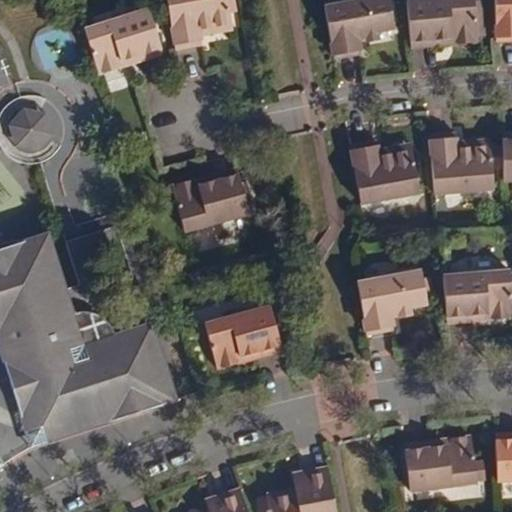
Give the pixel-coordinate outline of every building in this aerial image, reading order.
[(229,0),(168,0),(177,45),(205,39),(203,31),(202,23),(233,17),(229,0)] [(364,33),(366,42),(377,40),(376,32),(393,29),(389,0),(356,0),(324,5),(333,59),(359,54),(358,44),(356,35),(364,33)] [(432,0),(407,2),(410,41),(453,38),(454,46),(479,44),(476,0),(432,0)] [(511,0),(495,0),(496,41),(511,40),(511,0)] [(122,59),(163,47),(150,9),(86,30),(100,75),(125,67),(122,59)] [(234,25),(233,17),(202,23),(203,31),(234,25)] [(356,35),(358,44),(366,42),(364,33),(356,35)] [(453,38),(410,41),(411,48),(454,46),(453,38)] [(165,55),(163,47),(122,59),(125,67),(165,55)] [(58,116),(16,101),(0,147),(0,151),(43,166),(54,135),(51,134),(58,116)] [(511,131),(502,131),(502,140),(511,140),(511,131)] [(495,190),(494,172),(493,158),(492,149),(492,147),(461,150),(460,142),(460,132),(432,134),(437,193),(495,190)] [(492,147),(492,139),(460,142),(461,150),(492,147)] [(511,140),(502,140),(502,148),(503,171),(503,180),(511,179),(511,140)] [(419,194),(413,153),(379,158),(377,150),(376,141),(351,146),(361,204),(419,194)] [(413,153),(411,145),(377,150),(379,158),(413,153)] [(502,148),(492,149),(493,158),(494,172),(503,171),(502,148)] [(237,165),(197,177),(199,184),(239,173),(237,165)] [(199,184),(197,177),(172,184),(184,229),(249,211),(239,173),(199,184)] [(49,234),(35,238),(34,238),(14,239),(0,241),(0,347),(22,415),(41,420),(62,422),(77,422),(92,421),(105,418),(108,426),(142,412),(170,402),(168,394),(175,392),(151,323),(126,330),(129,341),(115,345),(116,334),(112,335),(109,329),(105,323),(100,318),(93,314),(87,313),(80,313),(73,313),(72,310),(65,312),(59,291),(66,289),(49,234)] [(486,311),(487,319),(511,316),(511,306),(510,269),(444,274),(447,313),(486,311)] [(390,310),(399,309),(400,317),(410,315),(408,307),(426,304),(422,270),(357,280),(367,334),(393,329),(392,318),(390,310)] [(238,352),(279,340),(270,303),(204,321),(216,366),(240,360),(238,352)] [(390,310),(392,318),(400,317),(399,309),(390,310)] [(448,321),(487,319),(486,311),(447,313),(448,321)] [(281,349),(279,340),(238,352),(240,360),(281,349)] [(177,400),(175,392),(168,394),(170,402),(177,400)] [(511,433),(496,434),(496,442),(511,441),(511,433)] [(474,436),(450,438),(451,445),(408,450),(413,491),(480,483),(474,436)] [(450,438),(407,443),(408,450),(451,445),(450,438)] [(511,441),(496,442),(497,482),(511,481),(511,441)] [(336,511),(328,466),(302,471),(304,486),(294,488),(266,493),(267,496),(255,499),(257,511),(336,511)] [(302,471),(291,473),(294,488),(304,486),(302,471)] [(245,511),(238,490),(214,499),(218,511),(245,511)] [(218,511),(214,499),(204,502),(206,511),(218,511)]
